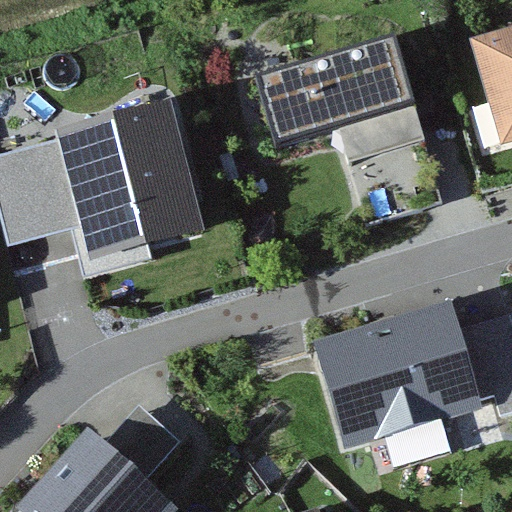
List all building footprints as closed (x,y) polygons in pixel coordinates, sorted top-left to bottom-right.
[(411,111),(390,42),(252,85),(273,153),(411,111)] [(511,52),(478,60),(505,170),(511,168),(511,52)] [(73,234),(83,272),(200,241),(165,110),(50,141),(51,147),(0,160),(0,228),(6,252),(73,234)] [(316,378),(350,481),(486,436),(453,334),(316,378)] [(171,511),(85,434),(14,511),(171,511)]
